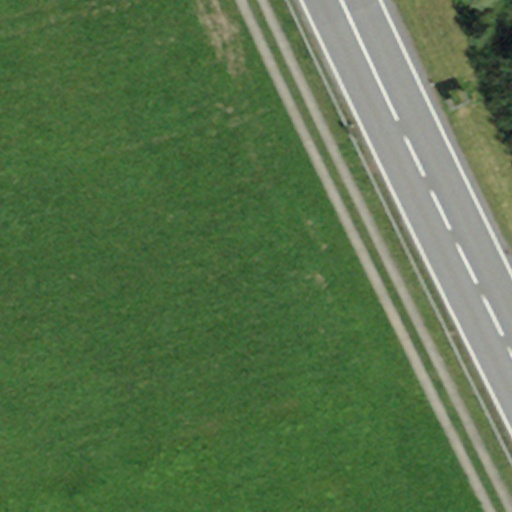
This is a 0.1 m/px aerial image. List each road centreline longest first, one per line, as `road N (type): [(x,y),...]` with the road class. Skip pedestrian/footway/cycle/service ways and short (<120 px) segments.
road 1 (track): [(250,0),(504,511)]
road 2 (primary): [(511,338),(347,0)]
